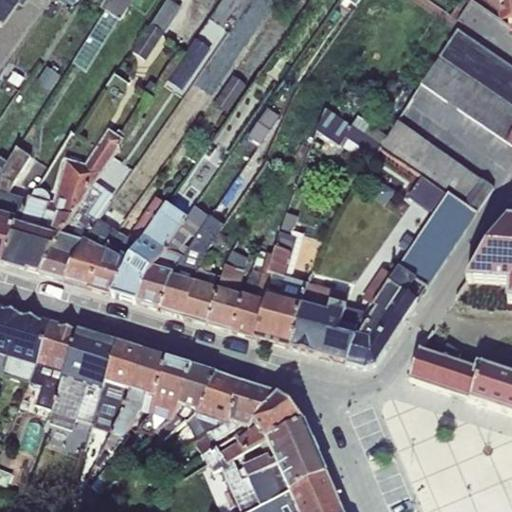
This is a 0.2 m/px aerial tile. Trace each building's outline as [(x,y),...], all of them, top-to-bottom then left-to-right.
[(15,7),(4,0),(0,0),(0,22),(3,25),(15,7)] [(77,0),(59,0),(72,8),(77,0)] [(94,0),(93,4),(104,11),(105,10),(110,3),(105,0),(94,0)] [(134,0),(111,0),(110,3),(105,10),(120,21),(134,0)] [(182,9),(168,0),(151,25),(150,25),(132,52),(146,61),(162,36),(163,37),(182,9)] [(273,6),(263,0),(254,0),(237,27),(252,37),(273,6)] [(511,0),(502,0),(506,16),(499,18),(501,26),(511,24),(511,0)] [(511,68),(457,32),(439,61),(511,109),(511,68)] [(215,52),(195,39),(166,80),(186,94),(196,79),(215,52)] [(511,109),(439,61),(422,86),(511,147),(511,109)] [(47,66),(36,84),(50,93),(61,76),(47,66)] [(247,86),(233,77),(214,104),(228,114),(247,86)] [(204,84),(196,79),(186,94),(173,113),(184,120),(191,110),(186,107),(189,104),(194,107),(203,93),(199,90),(204,84)] [(278,119),(266,111),(249,137),(260,144),(278,119)] [(369,167),(380,151),(379,150),(350,129),(325,111),(316,132),(369,167)] [(350,129),(379,150),(388,138),(358,117),(350,129)] [(494,189),(397,123),(388,138),(379,150),(380,151),(422,179),(448,196),(477,214),(494,189)] [(3,264),(39,275),(59,240),(96,184),(127,137),(119,131),(115,136),(109,131),(86,167),(66,161),(62,173),(61,173),(56,190),(57,191),(53,204),(50,203),(50,199),(49,197),(47,194),(44,193),(41,192),(38,192),(34,193),(30,199),(27,201),(14,226),(3,264)] [(291,140),(277,134),(267,153),(281,159),(291,140)] [(8,163),(0,175),(0,263),(3,264),(14,226),(27,201),(9,197),(14,186),(31,159),(17,149),(8,163)] [(438,212),(448,196),(422,179),(408,199),(434,217),(438,212)] [(115,198),(96,184),(59,240),(39,275),(63,283),(82,244),(98,223),(115,198)] [(438,212),(465,230),(477,214),(448,196),(438,212)] [(145,239),(166,208),(156,200),(128,240),(117,234),(88,291),(111,298),(145,239)] [(145,239),(111,298),(136,305),(149,277),(164,252),(187,220),(167,206),(166,208),(145,239)] [(149,277),(136,305),(160,312),(168,285),(188,250),(184,247),(191,237),(194,240),(210,218),(195,209),(187,220),(164,252),(149,277)] [(465,230),(438,212),(434,217),(428,226),(456,245),(465,230)] [(256,341),(289,350),(308,285),(292,280),(304,236),(294,233),(299,218),(286,214),(273,256),(268,275),(275,277),(256,341)] [(511,215),(466,283),(508,287),(506,305),(511,305),(511,215)] [(168,285),(160,312),(184,319),(205,255),(211,246),(219,233),(224,226),(210,218),(194,240),(188,250),(168,285)] [(117,234),(98,223),(82,244),(63,283),(88,291),(117,234)] [(428,226),(418,241),(446,259),(456,245),(428,226)] [(219,233),(211,246),(220,252),(228,240),(219,233)] [(436,274),(446,259),(418,241),(408,255),(436,274)] [(221,278),(208,327),(232,334),(243,298),(239,297),(248,261),(232,252),(226,263),(221,278)] [(232,334),(256,341),(275,277),(268,275),(273,256),(267,254),(261,274),(252,271),(243,298),(232,334)] [(213,257),(205,255),(184,319),(208,327),(221,278),(210,275),(213,262),(211,262),(213,257)] [(436,274),(408,255),(398,271),(426,290),(436,274)] [(362,300),(364,301),(369,293),(379,299),(389,285),(394,277),(382,269),(362,300)] [(394,277),(389,285),(379,299),(369,293),(364,301),(363,308),(361,314),(346,365),(365,370),(375,367),(417,303),(426,290),(398,271),(394,277)] [(331,361),(346,365),(361,314),(346,309),(350,296),(308,285),(289,350),(319,358),(320,359),(329,362),(331,361)] [(21,317),(0,310),(0,355),(9,358),(21,317)] [(49,325),(21,317),(9,358),(3,377),(31,386),(49,325)] [(78,334),(49,325),(31,386),(43,390),(36,407),(53,413),(78,334)] [(117,346),(78,334),(53,413),(49,425),(72,433),(77,421),(93,426),(117,346)] [(142,354),(117,346),(93,426),(92,429),(112,435),(124,408),(142,354)] [(419,352),(409,382),(461,399),(470,402),(480,371),(471,369),(457,364),(460,354),(448,346),(439,358),(419,352)] [(167,362),(142,354),(124,408),(112,435),(105,448),(114,454),(120,444),(124,448),(132,438),(128,434),(136,424),(142,413),(150,416),(167,362)] [(182,402),(192,369),(167,362),(150,416),(138,431),(153,437),(156,434),(170,424),(182,402)] [(511,375),(482,366),(480,371),(470,402),(511,416),(511,375)] [(208,401),(217,377),(192,369),(182,402),(170,424),(156,434),(162,442),(186,423),(188,424),(208,401)] [(229,427),(242,386),(217,377),(208,401),(188,424),(198,442),(225,425),(229,427)] [(254,423),(279,397),(242,386),(229,427),(225,425),(198,442),(194,445),(203,458),(217,449),(214,445),(240,427),(250,431),(254,423)] [(260,447),(304,424),(279,397),(254,423),(256,427),(237,443),(238,444),(221,455),(217,449),(203,458),(214,475),(222,470),(233,463),(260,447)] [(276,462),(313,446),(304,424),(260,447),(266,459),(237,472),(233,463),(222,470),(228,483),(276,462)] [(290,494),(326,476),(313,446),(276,462),(290,494)] [(254,511),(290,494),(276,462),(228,483),(240,511),(254,511)] [(118,478),(108,467),(93,487),(88,481),(78,500),(83,507),(118,478)] [(326,511),(339,506),(326,476),(290,494),(254,511),(326,511)]
